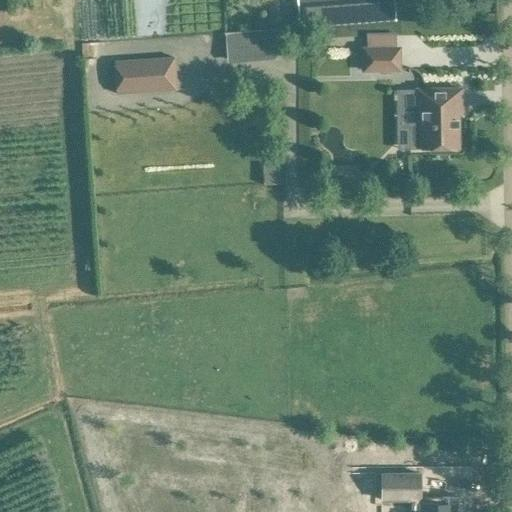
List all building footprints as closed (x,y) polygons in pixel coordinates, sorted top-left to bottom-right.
[(396,21),(393,0),(296,0),(299,29),(396,21)] [(364,71),(400,71),(399,49),(363,49),(364,71)] [(174,58),(114,62),(116,94),(165,91),(164,71),(175,70),(174,58)] [(462,89),(442,90),(417,90),(418,126),(410,126),(410,149),(422,149),(422,150),(459,149),(458,114),(462,114),(462,89)] [(345,157),(346,191),(366,191),(366,157),(345,157)] [(420,474),(400,474),(382,475),(382,501),(420,500),(420,474)]
